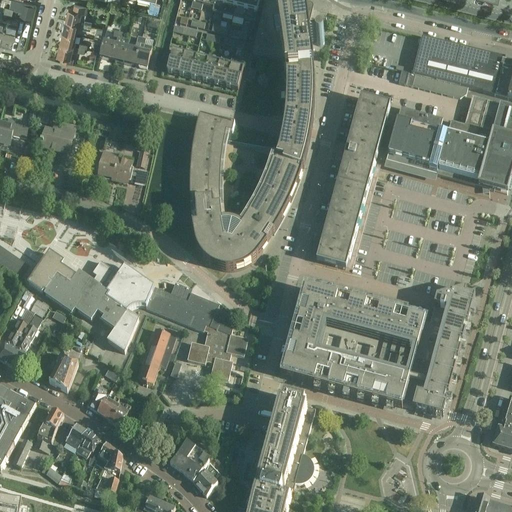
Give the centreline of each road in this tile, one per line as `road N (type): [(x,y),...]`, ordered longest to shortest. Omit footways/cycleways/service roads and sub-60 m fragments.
road 1 (residential): [(241,478),(357,11)]
road 2 (unclassified): [(204,511),(137,455),(0,373)]
road 3 (residential): [(232,116),(28,68)]
road 4 (tertiary): [(511,246),(453,442)]
road 5 (residential): [(147,233),(0,181)]
road 6 (residential): [(357,11),(481,42),(485,29)]
road 7 (tertiary): [(362,0),(485,29)]
